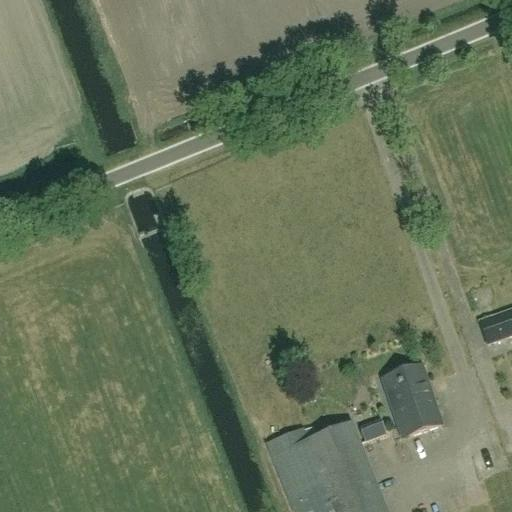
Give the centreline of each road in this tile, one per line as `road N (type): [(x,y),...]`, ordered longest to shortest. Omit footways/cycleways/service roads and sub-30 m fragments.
road 1 (unclassified): [(0,220),(511,13)]
road 2 (unknown): [(358,75),(467,390),(456,439),(418,473)]
